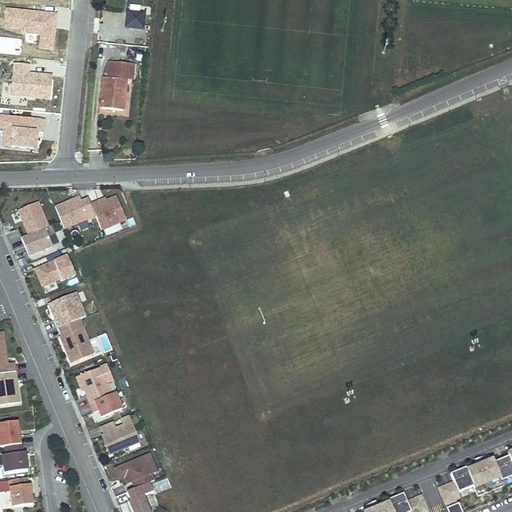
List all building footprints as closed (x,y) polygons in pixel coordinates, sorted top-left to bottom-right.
[(57,12),(7,7),(5,27),(21,28),(20,32),(40,34),(39,46),(54,48),(57,12)] [(142,30),(144,15),(128,13),(126,28),(142,30)] [(104,78),(101,109),(123,111),(126,80),(132,81),(134,64),(109,62),(108,79),(104,78)] [(30,65),(14,63),(11,96),(51,98),(52,74),(29,72),(30,65)] [(45,118),(0,113),(0,128),(4,129),(2,145),(37,148),(38,132),(44,132),(45,118)] [(79,197),(55,207),(63,229),(95,216),(90,205),(88,199),(81,202),(79,197)] [(99,201),(90,205),(95,216),(101,230),(126,220),(116,197),(105,201),(100,203),(99,201)] [(18,211),(28,235),(44,228),(48,227),(38,202),(18,211)] [(51,247),(44,228),(20,238),(28,257),(51,247)] [(45,258),(48,265),(62,259),(59,252),(45,258)] [(48,265),(35,270),(39,280),(43,278),(46,285),(61,279),(62,281),(75,276),(67,257),(62,259),(48,265)] [(79,283),(77,278),(68,282),(70,287),(79,283)] [(48,305),(58,328),(78,320),(85,317),(75,293),(48,305)] [(93,355),(78,320),(58,328),(61,337),(60,337),(66,351),(67,351),(72,363),(93,355)] [(6,358),(3,334),(0,333),(0,374),(15,372),(13,365),(7,365),(6,361),(5,361),(4,358),(6,358)] [(113,381),(106,366),(78,377),(82,387),(90,405),(111,396),(106,384),(113,381)] [(0,406),(19,403),(15,372),(0,374),(0,406)] [(118,393),(113,381),(106,384),(111,396),(115,394),(118,393)] [(121,410),(115,394),(111,396),(90,405),(93,413),(98,411),(101,419),(121,410)] [(127,448),(139,443),(134,430),(128,416),(121,419),(124,427),(115,431),(105,435),(102,437),(109,455),(127,448)] [(115,431),(112,422),(101,427),(105,435),(115,431)] [(21,445),(17,423),(0,425),(0,448),(4,448),(21,445)] [(148,444),(140,427),(134,430),(139,443),(127,448),(129,452),(148,444)] [(27,471),(24,454),(22,454),(21,445),(4,448),(5,456),(2,457),(4,474),(27,471)] [(511,452),(508,454),(509,457),(494,463),(493,460),(467,471),(466,469),(451,475),(454,483),(439,489),(445,504),(460,498),(458,493),(473,487),(478,497),(504,486),(502,482),(506,480),(511,477),(511,452)] [(157,472),(149,455),(120,467),(124,479),(127,485),(132,483),(135,490),(154,481),(151,474),(157,472)] [(124,479),(120,467),(114,470),(119,481),(124,479)] [(32,506),(29,486),(28,486),(27,479),(0,482),(0,484),(1,492),(10,491),(12,508),(32,506)] [(427,511),(428,511),(422,496),(407,503),(404,494),(388,501),(389,503),(368,511),(427,511)] [(149,511),(143,496),(128,503),(131,511),(149,511)] [(462,511),(459,503),(447,508),(448,511),(462,511)]
